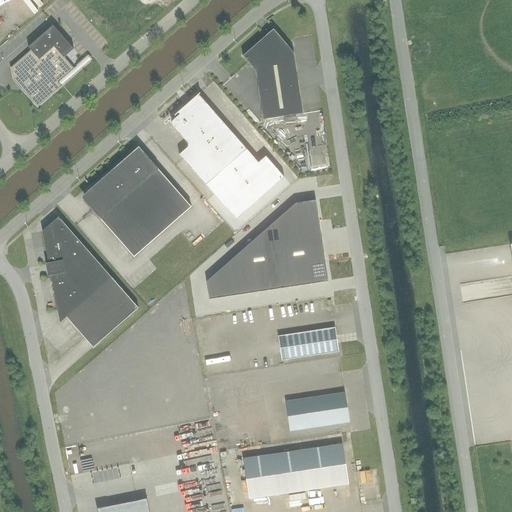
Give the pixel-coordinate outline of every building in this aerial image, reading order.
[(13,79),(21,89),(38,108),(62,86),(62,85),(61,86),(58,82),(73,68),(74,69),(74,68),(65,57),(74,49),(53,25),(43,34),(44,35),(28,49),(30,51),(11,67),(10,67),(13,79)] [(294,53),(273,29),(243,56),(255,70),(263,120),(303,113),(294,53)] [(172,123),(172,124),(172,125),(173,126),(187,143),(188,143),(188,144),(188,145),(188,146),(188,147),(187,147),(187,148),(179,155),(206,185),(236,220),(284,177),(266,156),(259,163),(247,149),(199,95),(200,93),(174,115),(175,116),(178,113),(180,115),(173,120),(173,121),(172,121),(172,122),(172,123)] [(192,207),(139,147),(93,187),(93,188),(88,192),(92,207),(91,208),(134,257),(192,207)] [(321,167),(331,166),(330,153),(320,155),(321,167)] [(316,200),(296,203),(275,215),(279,227),(259,232),(263,245),(242,250),(207,281),(210,299),(328,281),(316,200)] [(139,308),(61,219),(59,217),(42,231),(49,264),(47,264),(49,275),(53,274),(54,283),(59,310),(61,310),(94,347),(139,308)] [(339,352),(335,327),(278,336),(282,360),(339,352)] [(83,412),(79,413),(84,438),(143,426),(135,387),(90,396),(92,402),(82,404),(83,412)] [(350,422),(345,392),(286,401),(290,431),(350,422)] [(201,394),(162,402),(166,422),(205,414),(201,394)] [(349,484),(343,444),(243,459),(249,499),(349,484)] [(98,508),(98,511),(149,511),(147,498),(98,508)]
